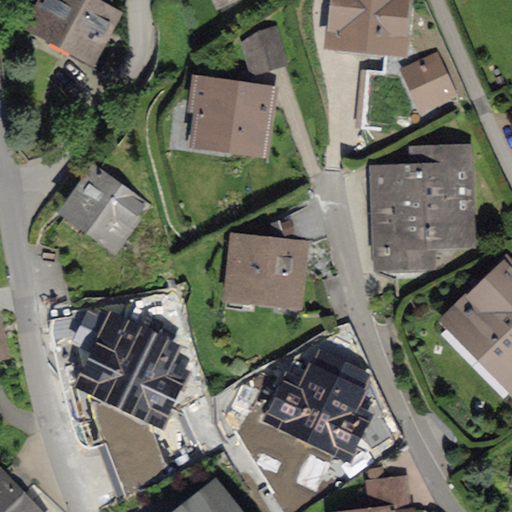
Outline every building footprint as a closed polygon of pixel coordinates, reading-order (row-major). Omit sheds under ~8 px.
[(47,0),(34,25),(66,43),(63,48),(100,68),(125,24),(82,0),(47,0)] [(338,0),(335,39),(397,45),(401,0),(338,0)] [(245,45),(253,72),(284,63),(275,31),(259,36),(245,45)] [(447,79),(432,80),(434,103),(448,102),(447,79)] [(267,96),(196,85),(188,137),(260,148),(267,96)] [(420,155),(420,173),(384,173),(384,262),(426,262),(426,242),(468,242),(467,155),(420,155)] [(96,175),(70,210),(114,242),(140,207),(96,175)] [(292,297),(298,248),(327,238),(316,202),(280,221),(286,240),(285,246),(240,241),(235,291),(292,297)] [(511,276),(507,271),(455,320),(511,378),(511,276)] [(0,311),(0,359),(10,357),(0,311)] [(52,315),(59,344),(72,341),(66,312),(52,315)] [(82,386),(147,418),(179,354),(113,322),(82,386)] [(293,379),(271,427),(345,461),(367,414),(347,405),(360,375),(320,357),(307,385),(293,379)] [(0,511),(34,511),(21,497),(33,485),(14,464),(9,469),(0,461),(0,460),(0,511)] [(373,511),(407,511),(404,481),(370,485),(373,511)] [(229,511),(214,493),(190,511),(229,511)]
